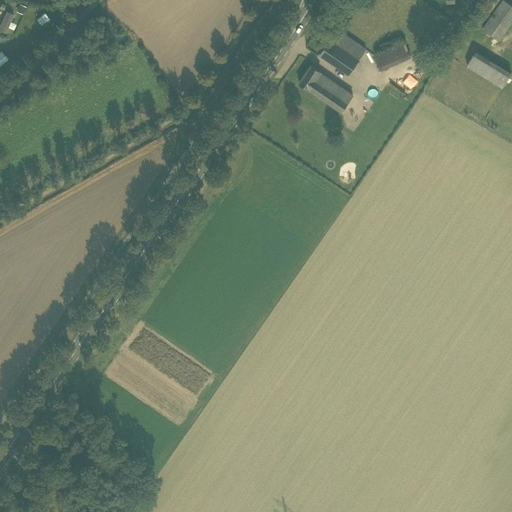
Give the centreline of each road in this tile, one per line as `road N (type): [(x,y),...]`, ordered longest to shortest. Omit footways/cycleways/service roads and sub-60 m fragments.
road 1 (primary): [(0,461),(315,0)]
road 2 (unclassified): [(0,100),(101,0)]
